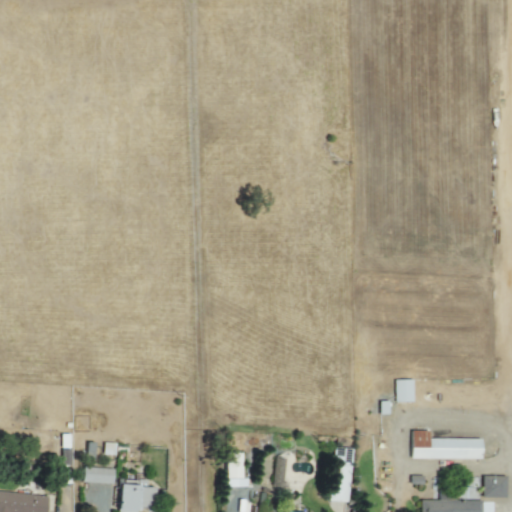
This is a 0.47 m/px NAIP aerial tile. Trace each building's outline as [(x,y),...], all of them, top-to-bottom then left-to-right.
[(411,380),(393,380),(393,403),(412,402),(411,380)] [(480,439),(427,439),(428,431),(410,431),(409,459),(480,460),(480,439)] [(114,443),(102,443),(102,455),(113,456),(114,443)] [(347,503),(350,449),(337,449),(335,490),(329,489),(328,502),(347,503)] [(69,466),(69,450),(59,450),(59,466),(69,466)] [(240,454),(224,454),(224,480),(240,480),(240,454)] [(112,484),(112,469),(81,468),(81,483),(112,484)] [(505,476),(480,477),(481,498),(505,497),(505,476)] [(154,488),(145,488),(145,482),(119,482),(118,511),(136,511),(136,508),(153,509),(154,488)] [(0,511),(44,511),(46,497),(0,491),(0,511)] [(480,511),(480,501),(419,501),(419,511),(480,511)]
